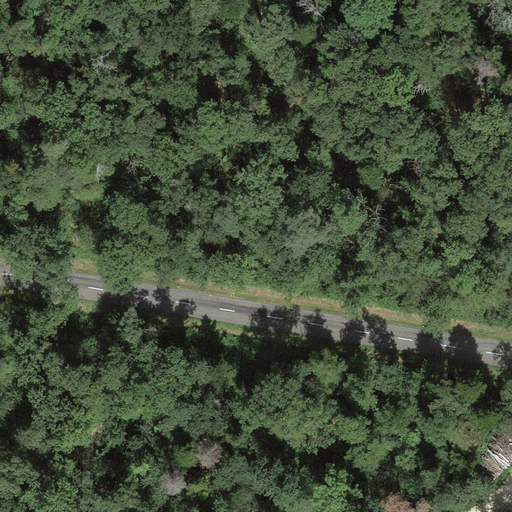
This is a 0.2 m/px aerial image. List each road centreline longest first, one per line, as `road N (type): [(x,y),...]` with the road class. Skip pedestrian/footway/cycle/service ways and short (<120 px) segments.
road 1 (track): [(0,3),(197,112),(328,165),(511,271)]
road 2 (tertiary): [(0,274),(511,358)]
